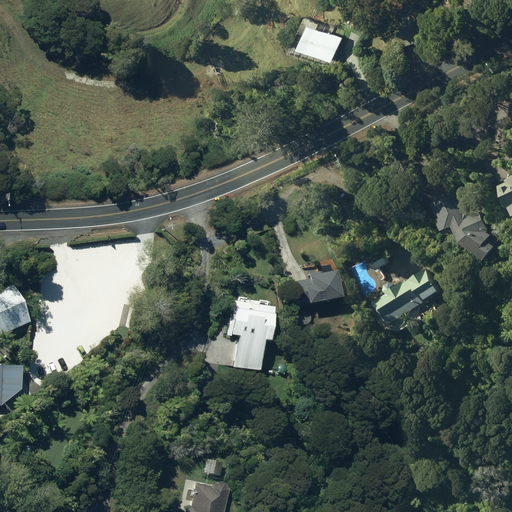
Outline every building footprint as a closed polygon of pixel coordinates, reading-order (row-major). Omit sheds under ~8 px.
[(300,43),(334,58),(344,35),(310,20),(300,43)] [(511,178),(500,185),(511,209),(511,178)] [(463,243),(489,260),(498,245),(490,240),(493,235),(482,209),(474,212),(468,210),(458,190),(432,201),(445,230),(455,225),(463,243)] [(371,260),(378,270),(390,262),(384,252),(371,260)] [(364,261),(350,269),(366,297),(380,289),(364,261)] [(374,301),(389,324),(442,290),(428,268),(406,282),(405,280),(398,285),(397,282),(391,281),(386,284),(385,289),(387,294),(374,301)] [(287,283),(291,308),(337,300),(332,272),(318,275),(317,271),(306,273),(307,276),(305,277),(305,280),(287,283)] [(0,296),(0,324),(1,322),(3,320),(4,318),(5,316),(6,314),(6,312),(7,309),(8,307),(8,305),(9,302),(9,300),(9,297),(9,295),(9,293),(0,296)] [(258,306),(259,302),(239,300),(239,302),(231,302),(231,303),(229,317),(227,317),(225,339),(233,340),(229,370),(257,373),(260,345),(268,346),(272,308),(258,306)] [(0,403),(16,391),(18,366),(0,365),(0,403)] [(204,459),(201,472),(215,475),(218,462),(204,459)] [(186,508),(179,511),(219,511),(224,490),(220,484),(213,482),(207,486),(192,482),(186,508)]
